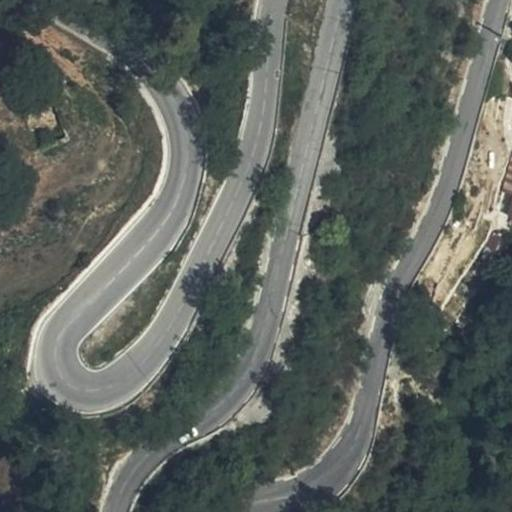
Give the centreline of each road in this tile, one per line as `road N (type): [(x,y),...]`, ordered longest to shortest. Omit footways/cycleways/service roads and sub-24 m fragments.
road 1 (secondary): [(61,0),(154,72),(181,121),(184,157),(179,193),(157,232),(71,323),(61,364),(68,381),(84,390),(113,388),(142,371),(177,328),(243,193),(278,0)]
road 2 (secondary): [(234,511),(299,493),(354,453),(371,411),(387,324),(446,189),(497,0)]
road 3 (secondary): [(349,0),(257,356),(216,413),(140,460),(115,511)]
